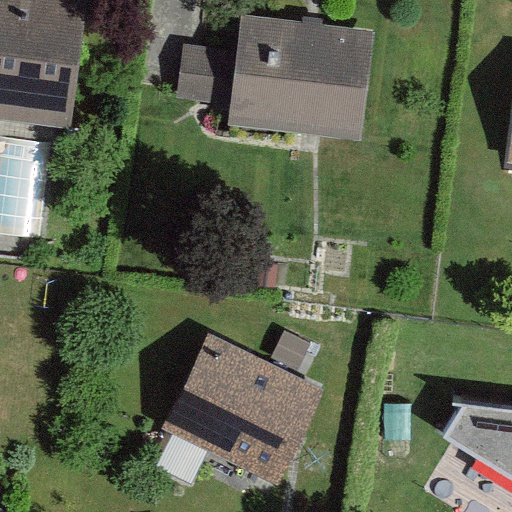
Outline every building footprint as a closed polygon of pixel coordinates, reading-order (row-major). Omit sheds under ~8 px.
[(82,0),(79,0),(0,0),(0,115),(69,123),(82,0)] [(303,22),(241,15),(238,47),(202,43),(181,41),(176,85),(174,101),(200,103),(229,106),(227,127),(322,138),(362,142),(375,30),(323,24),(323,18),(320,18),(314,17),(307,17),(304,16),(303,22)] [(278,288),(280,262),(261,261),(258,286),(278,288)] [(299,370),(311,344),(285,332),(273,358),(299,370)] [(317,396),(212,344),(171,426),(276,478),(317,396)] [(511,413),(464,408),(446,436),(452,440),(511,476),(511,413)]
